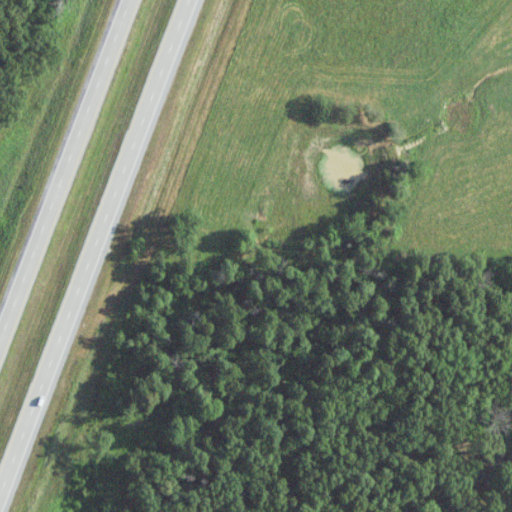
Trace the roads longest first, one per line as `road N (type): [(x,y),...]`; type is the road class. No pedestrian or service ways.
road 1 (trunk): [(0,496),(189,0)]
road 2 (trunk): [(130,0),(0,342)]
